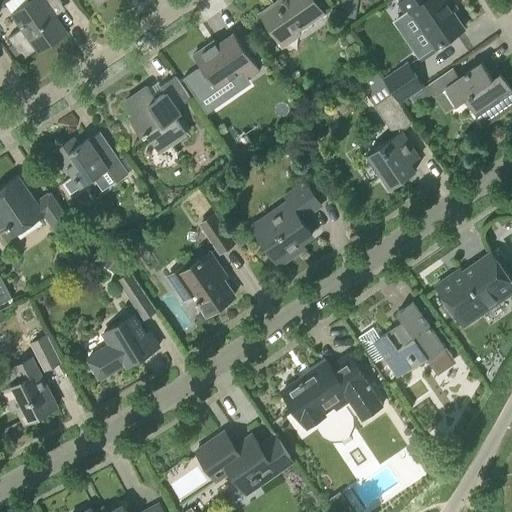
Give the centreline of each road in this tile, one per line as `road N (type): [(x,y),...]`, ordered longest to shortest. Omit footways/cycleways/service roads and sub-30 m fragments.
road 1 (residential): [(511,165),(165,402),(0,490)]
road 2 (residential): [(0,129),(188,0)]
road 3 (unclassified): [(447,511),(511,409)]
